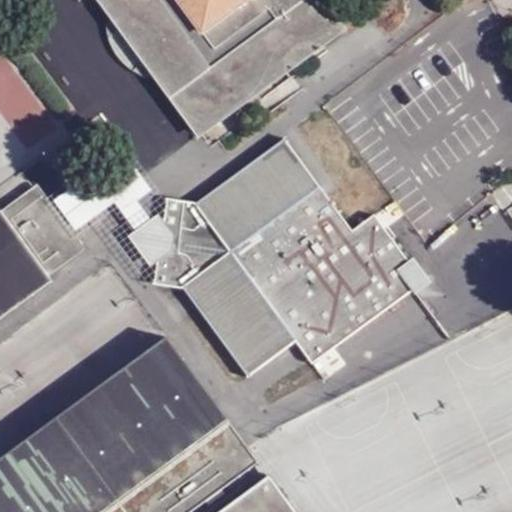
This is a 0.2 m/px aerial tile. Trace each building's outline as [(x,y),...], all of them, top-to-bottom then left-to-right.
[(280,16),(267,0),(95,0),(169,99),(280,16)] [(348,29),(326,0),(267,0),(280,16),(169,99),(199,139),(348,29)] [(158,255),(158,261),(155,282),(185,286),(249,373),(296,338),(314,362),(414,288),(404,274),(414,266),(410,260),(377,213),(354,230),(287,138),(198,202),(168,197),(165,217),(164,225),(172,234),(170,246),(158,255)] [(114,200),(136,230),(153,219),(139,200),(154,190),(130,159),(93,187),(85,176),(54,198),(77,228),(114,200)] [(0,316),(50,280),(44,270),(80,245),(35,182),(0,207),(0,316)] [(152,264),(158,261),(158,255),(170,246),(172,234),(164,225),(165,217),(161,213),(153,219),(136,230),(130,235),(152,264)] [(453,273),(430,287),(456,331),(491,311),(489,308),(505,299),(499,288),(484,297),(450,239),(438,246),(453,273)] [(404,274),(414,288),(418,291),(433,279),(416,255),(410,260),(414,266),(404,274)] [(511,511),(511,508),(508,499),(496,488),(511,480),(511,438),(508,440),(511,416),(511,360),(503,353),(499,344),(511,331),(511,326),(483,340),(480,357),(459,367),(453,355),(433,352),(366,383),(358,428),(342,436),(362,439),(381,481),(390,489),(353,506),(352,511),(511,511)] [(0,511),(188,511),(258,461),(167,336),(0,458),(0,511)] [(296,511),(270,474),(218,511),(296,511)]
